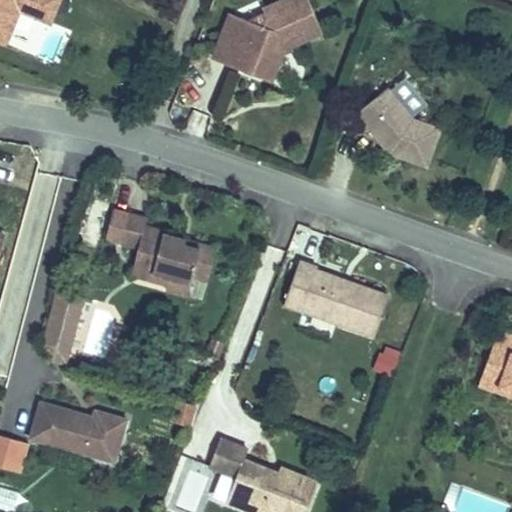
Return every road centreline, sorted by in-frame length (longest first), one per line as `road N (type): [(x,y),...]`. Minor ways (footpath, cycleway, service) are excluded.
road 1 (residential): [(511,271),(117,132),(0,108)]
road 2 (unknown): [(139,125),(199,0)]
